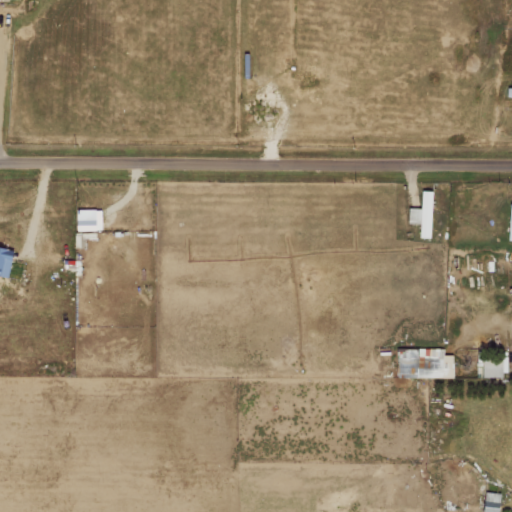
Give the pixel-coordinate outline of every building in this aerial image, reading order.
[(428,238),(430,191),(419,190),(419,209),(407,208),(407,222),(418,222),(417,237),(428,238)] [(93,209),(74,210),(74,231),(93,230),(93,209)] [(17,251),(0,246),(0,274),(11,277),(17,251)] [(442,349),(395,349),(395,378),(451,377),(451,355),(442,355),(442,349)] [(480,376),(506,376),(506,357),(491,357),(491,351),(476,351),(476,367),(480,367),(480,376)]
